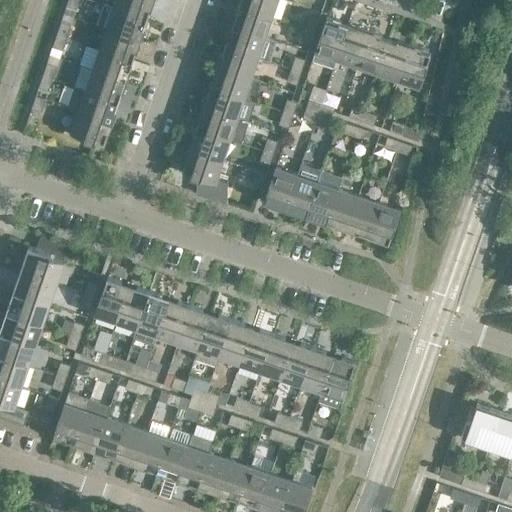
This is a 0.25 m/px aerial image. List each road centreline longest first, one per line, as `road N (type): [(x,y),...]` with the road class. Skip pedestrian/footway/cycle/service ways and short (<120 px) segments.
road 1 (residential): [(511,346),(124,212)]
road 2 (residential): [(124,212),(194,0)]
road 3 (residential): [(167,511),(0,457)]
road 4 (residential): [(124,212),(0,168)]
